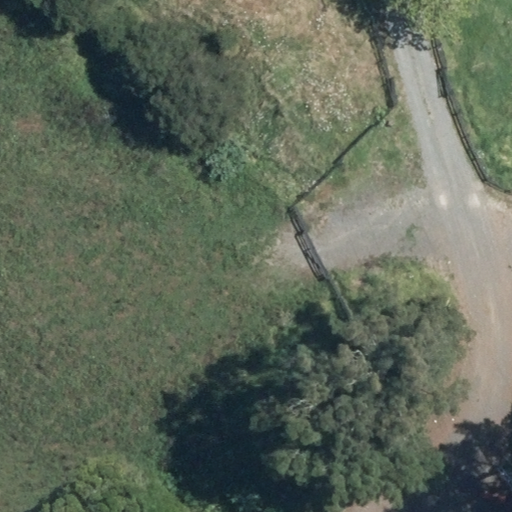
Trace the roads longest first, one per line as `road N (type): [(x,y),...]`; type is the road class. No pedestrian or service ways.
road 1 (unknown): [(459,193),(0,381)]
road 2 (unknown): [(474,511),(492,342),(459,193)]
road 3 (unknown): [(459,193),(401,0)]
